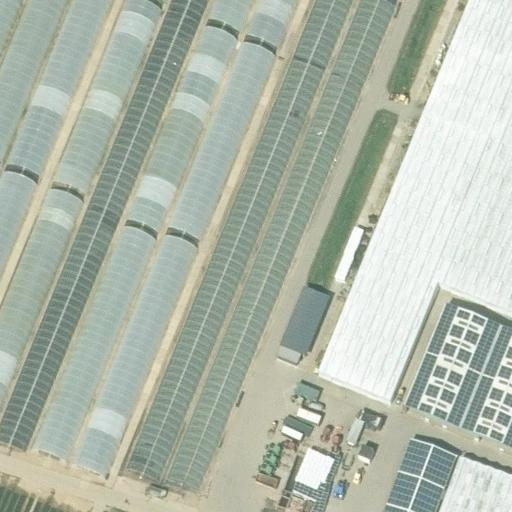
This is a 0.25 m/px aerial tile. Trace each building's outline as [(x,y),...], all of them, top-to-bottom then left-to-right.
[(80,108),(55,183),(88,194),(134,56),(141,59),(158,8),(134,0),(123,0),(91,96),(97,98),(92,112),(80,108)] [(511,0),(471,0),(319,377),(391,406),(439,288),(511,317),(511,0)] [(8,165),(40,176),(80,66),(67,62),(60,79),(56,78),(50,96),(44,94),(40,106),(30,102),(8,165)] [(0,159),(3,161),(25,87),(10,83),(4,104),(0,102),(0,159)] [(0,263),(27,179),(0,170),(0,263)] [(0,307),(0,412),(79,200),(45,187),(0,307)] [(301,295),(284,343),(308,352),(325,304),(301,295)] [(511,335),(447,310),(405,412),(511,455),(511,335)] [(321,430),(338,435),(346,408),(329,403),(321,430)] [(366,423),(363,434),(375,438),(381,420),(362,414),(359,420),(366,423)] [(354,432),(345,454),(366,462),(375,440),(354,432)] [(411,443),(385,511),(438,511),(457,460),(411,443)] [(511,511),(511,480),(461,462),(442,511),(511,511)]
